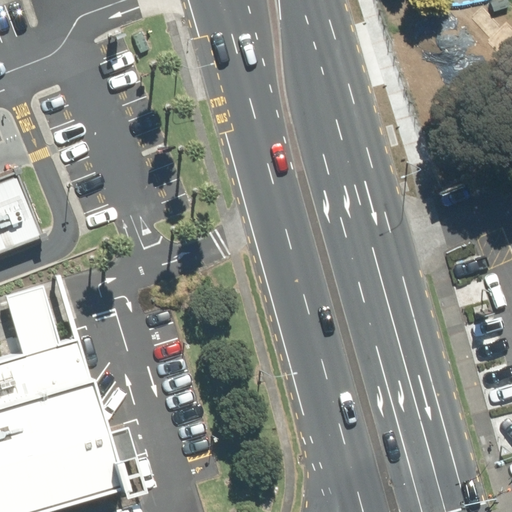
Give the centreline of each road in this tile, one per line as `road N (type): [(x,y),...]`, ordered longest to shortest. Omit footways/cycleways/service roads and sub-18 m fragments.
road 1 (primary): [(311,0),(408,385),(449,511)]
road 2 (primary): [(345,455),(219,0)]
